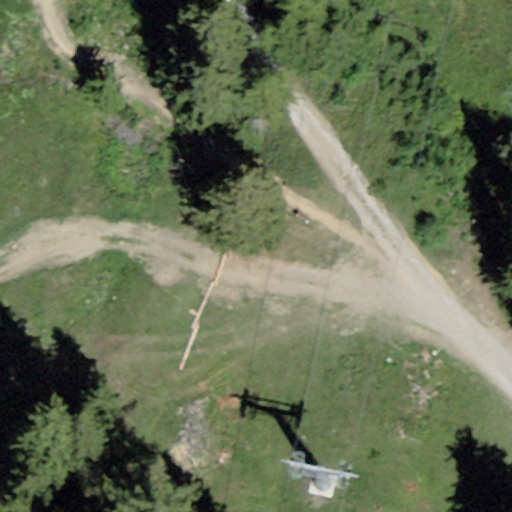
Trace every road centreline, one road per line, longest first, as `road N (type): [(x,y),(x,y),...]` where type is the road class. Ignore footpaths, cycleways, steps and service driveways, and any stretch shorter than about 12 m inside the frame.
road 1 (track): [(472,353),(151,255),(67,254),(0,281)]
road 2 (track): [(409,271),(228,0)]
road 3 (track): [(511,389),(472,353),(409,271)]
